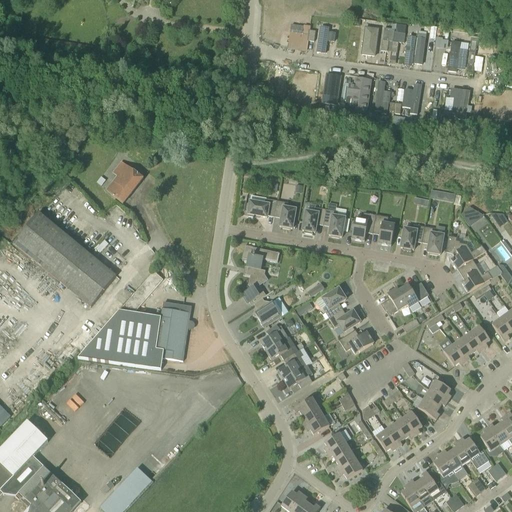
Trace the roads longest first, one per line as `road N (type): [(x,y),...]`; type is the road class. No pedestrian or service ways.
road 1 (unclassified): [(287,461),(286,438),(211,310),(219,228)]
road 2 (unclassified): [(247,50),(462,81)]
road 3 (residential): [(478,397),(398,343),(380,321),(360,292),(361,253)]
road 4 (unclassified): [(219,228),(247,50)]
road 5 (residential): [(478,397),(438,440),(396,468),(363,511)]
road 6 (residential): [(361,253),(219,228)]
